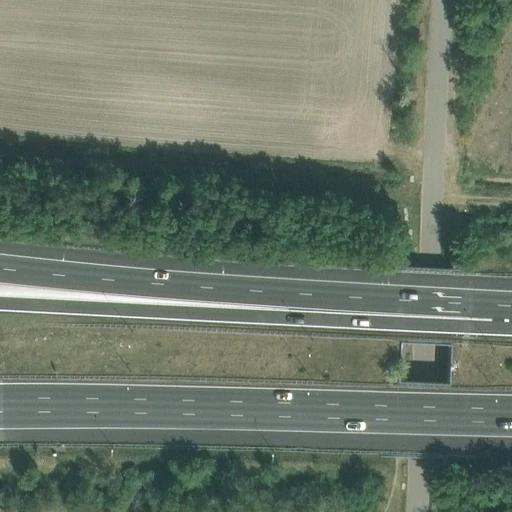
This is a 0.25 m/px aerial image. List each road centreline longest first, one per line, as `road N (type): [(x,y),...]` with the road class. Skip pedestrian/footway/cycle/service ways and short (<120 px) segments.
road 1 (unclassified): [(416,511),(439,0)]
road 2 (motorway): [(0,405),(511,415)]
road 3 (motorway): [(494,321),(450,304),(0,267)]
road 4 (motorway): [(494,321),(0,302)]
